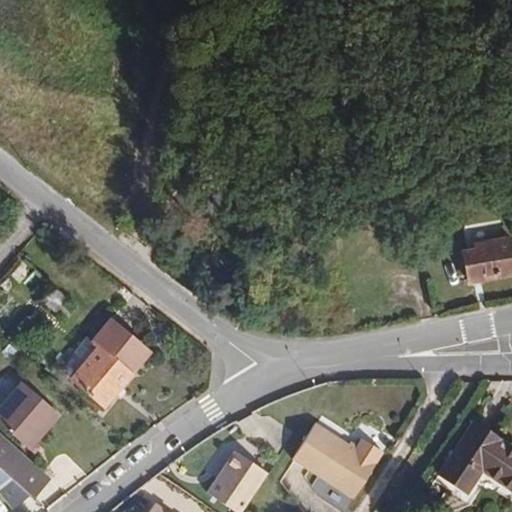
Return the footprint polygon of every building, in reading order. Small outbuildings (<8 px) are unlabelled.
[(511,284),(511,263),(509,248),(460,257),(468,294),(511,284)] [(97,415),(147,356),(108,325),(90,346),(96,352),(64,387),(97,415)] [(53,424),(20,393),(0,414),(0,434),(23,455),(53,424)] [(511,452),(474,425),(436,478),(462,497),(479,474),(511,497),(511,452)] [(309,475),(334,440),(317,429),(292,464),(309,475)] [(353,506),(385,459),(363,445),(356,456),(334,440),(309,475),(353,506)] [(0,441),(0,479),(26,501),(45,480),(0,441)] [(268,479),(237,456),(234,455),(216,481),(204,496),(227,511),(243,511),(248,505),(268,479)] [(0,500),(9,511),(13,511),(26,501),(0,479),(0,500)]
